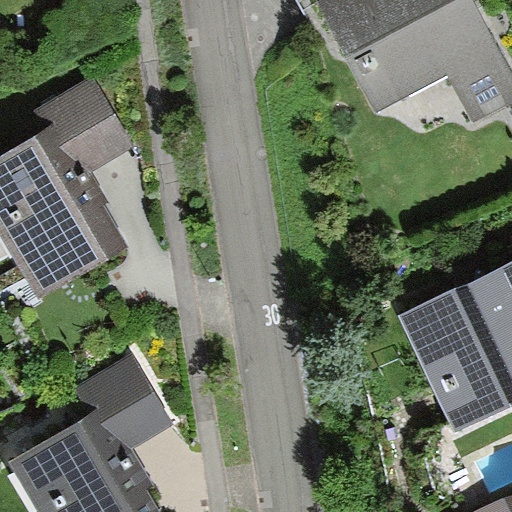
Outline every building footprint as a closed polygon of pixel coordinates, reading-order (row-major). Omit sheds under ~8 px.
[(319,0),(320,0),(380,112),(448,75),(474,123),(511,102),(511,60),(479,0),(319,0)] [(133,145),(95,76),(0,128),(0,232),(36,296),(126,246),(85,171),(133,145)] [(511,258),(397,314),(456,436),(511,408),(511,258)] [(92,414),(6,464),(34,511),(163,511),(147,485),(155,480),(136,449),(177,425),(136,354),(77,388),(92,414)] [(511,511),(511,494),(474,511),(511,511)]
